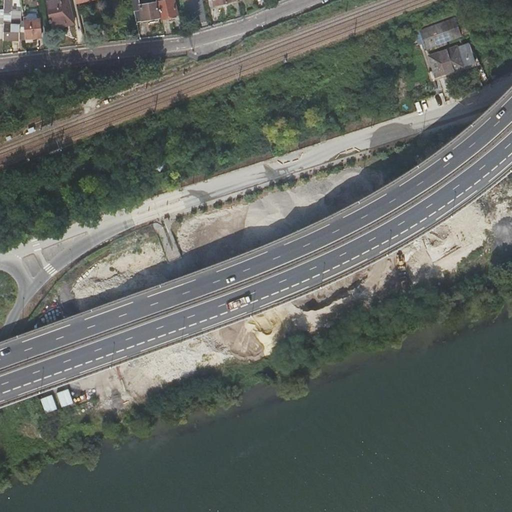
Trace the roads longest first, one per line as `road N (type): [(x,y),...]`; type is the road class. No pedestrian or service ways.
road 1 (primary): [(511,100),(431,169),(349,219),(0,357)]
road 2 (primary): [(0,385),(357,243),(443,192),(511,136)]
road 3 (unclassified): [(106,225),(511,88)]
road 4 (residential): [(310,0),(189,44),(0,64)]
